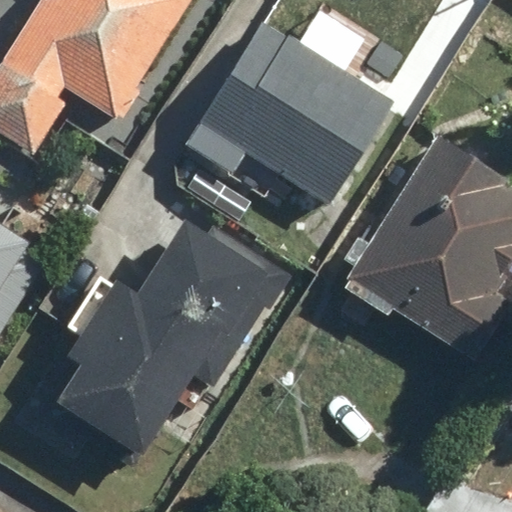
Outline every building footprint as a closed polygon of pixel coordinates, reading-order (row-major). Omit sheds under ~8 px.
[(0,150),(20,163),(61,101),(106,129),(186,0),(32,0),(0,49),(0,150)] [(475,18),(444,0),(427,0),(391,59),(434,85),(475,18)] [(259,21),(189,130),(321,214),(391,106),(259,21)] [(504,309),(487,300),(511,260),(511,191),(427,138),(333,292),(469,369),(504,309)] [(208,231),(200,244),(168,222),(117,297),(101,288),(53,367),(65,374),(40,413),(124,469),(192,368),(221,385),(287,280),(208,231)] [(0,243),(0,328),(39,268),(0,243)]
